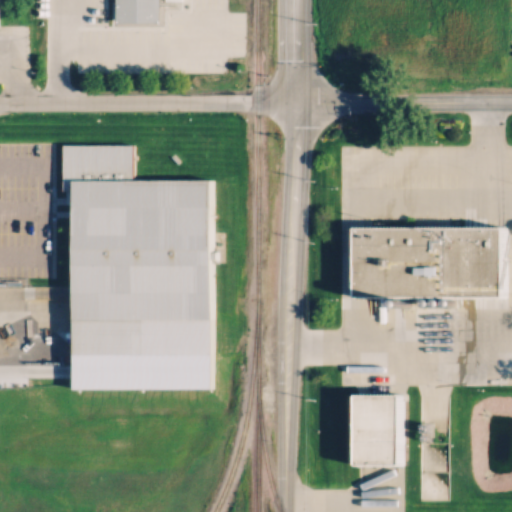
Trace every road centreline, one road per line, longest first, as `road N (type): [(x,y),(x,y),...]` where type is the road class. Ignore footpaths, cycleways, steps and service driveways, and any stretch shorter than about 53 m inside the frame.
road 1 (residential): [(511,107),(0,102)]
road 2 (residential): [(282,511),(289,205)]
